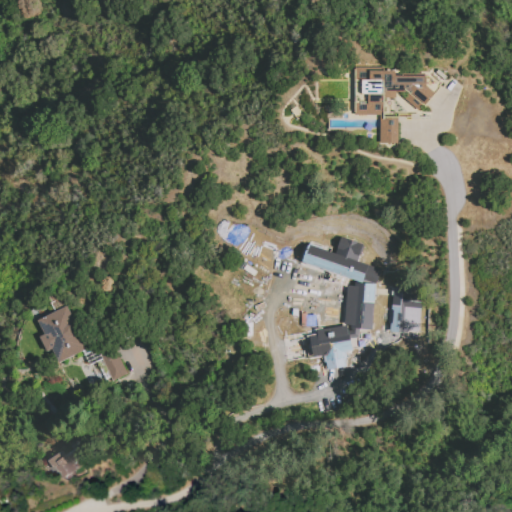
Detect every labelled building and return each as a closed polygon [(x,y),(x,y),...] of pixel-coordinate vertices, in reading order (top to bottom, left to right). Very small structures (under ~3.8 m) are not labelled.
[(353,71),(353,119),(379,119),(379,143),(397,143),(397,94),(418,111),(440,86),(428,74),(421,74),(389,75),(389,71),(353,71)] [(357,125),(378,126),(379,116),(357,115),(357,125)] [(308,244),(301,263),(330,273),(328,277),(346,284),(348,280),(352,282),(349,333),(371,334),(374,287),(381,268),(356,260),(361,244),(341,237),(335,253),(308,244)] [(392,287),(420,288),(417,334),(389,333),(392,287)] [(78,332),(86,349),(59,363),(44,333),(38,321),(65,307),(78,332)] [(322,355),(318,336),(348,331),(351,350),(322,355)] [(113,382),(99,356),(114,349),(127,374),(113,382)] [(58,452),(46,459),(57,478),(85,462),(76,448),(61,457),(58,452)]
